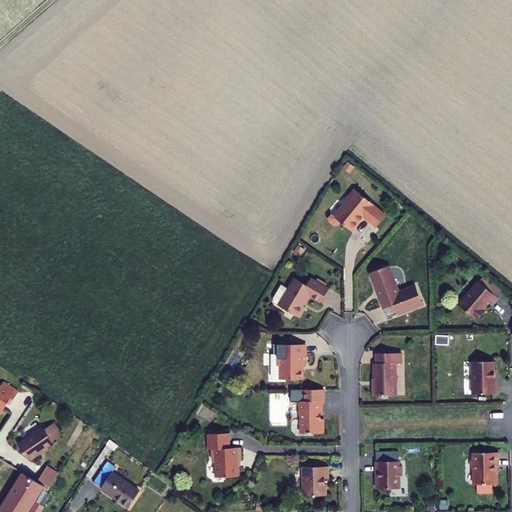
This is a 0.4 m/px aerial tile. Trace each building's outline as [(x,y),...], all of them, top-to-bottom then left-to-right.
[(364,197),(358,192),(354,196),(361,202),(364,197)] [(376,227),(386,215),(364,197),(361,202),(354,196),(337,217),(333,218),(331,220),(332,223),(335,226),(338,226),(341,222),(353,231),(361,222),(359,221),(363,216),(365,218),(376,227)] [(391,269),(385,266),(375,269),(372,276),(375,285),(382,288),(383,293),(379,295),(387,317),(423,304),(416,284),(406,288),(405,290),(402,291),(395,289),(392,282),(394,279),(391,269)] [(308,286),(295,279),(289,289),(279,305),(279,306),(299,319),(306,308),(304,307),(310,297),(322,304),(330,290),(312,279),(308,286)] [(498,298),(478,282),(459,306),(478,321),(485,311),(483,310),(489,303),(492,306),(498,298)] [(275,303),(279,305),(289,289),(282,286),(274,300),(275,303)] [(308,360),(308,340),(277,340),(277,350),(280,350),(281,360),(274,360),(274,373),(276,375),(305,375),(304,360),(308,360)] [(375,390),(398,390),(398,358),(404,358),(403,347),(378,348),(378,358),(375,358),(376,380),(375,380),(375,390)] [(495,361),(472,362),(473,394),(498,394),(498,378),(495,378),(495,361)] [(14,406),(22,393),(7,383),(4,388),(0,385),(0,411),(5,415),(8,410),(7,407),(6,406),(9,403),(14,406)] [(325,410),(325,385),(293,385),(293,396),(303,396),(303,402),(300,405),(300,410),(303,413),(303,425),(307,429),(326,429),(326,417),(324,417),(322,414),(322,410),(325,410)] [(47,430),(22,447),(32,461),(49,449),(50,451),(57,446),(56,445),(57,444),(56,443),(64,437),(61,433),(62,432),(57,424),(48,431),(47,430)] [(229,432),(208,433),(209,448),(212,448),(213,460),(215,462),(216,476),(239,475),(238,459),(241,459),(240,446),(230,447),(229,432)] [(501,459),(500,446),(476,446),(476,452),(475,452),(471,456),(472,459),(476,463),(477,478),(479,478),(480,487),(495,486),(494,478),(499,478),(499,465),(498,465),(497,459),(501,459)] [(90,448),(81,463),(88,467),(97,452),(90,448)] [(402,460),(402,456),(379,456),(379,465),(380,465),(380,471),(379,471),(379,484),(402,483),(402,470),(405,470),(405,460),(402,460)] [(112,458),(99,479),(106,483),(105,486),(134,504),(146,487),(117,469),(120,463),(112,458)] [(331,461),(305,461),(305,491),(328,491),(328,479),(327,479),(327,474),(331,474),(331,461)] [(23,471),(0,507),(0,511),(29,511),(46,485),(23,471)]
